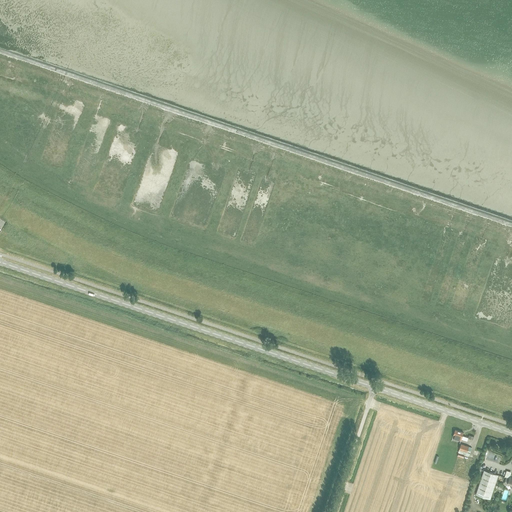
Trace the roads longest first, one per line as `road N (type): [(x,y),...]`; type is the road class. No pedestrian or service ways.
road 1 (secondary): [(373,387),(0,262)]
road 2 (secondary): [(511,434),(373,387)]
road 3 (unclassified): [(331,511),(373,387)]
